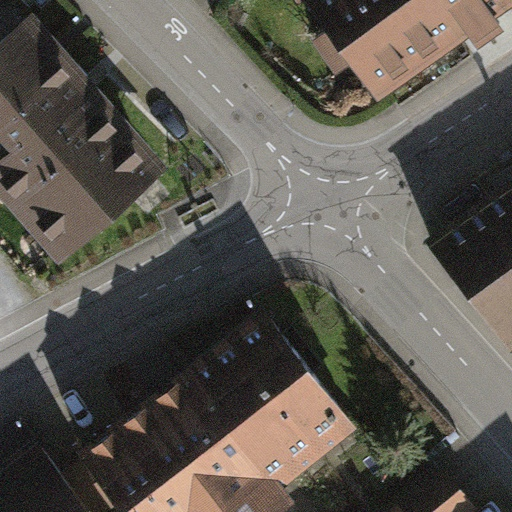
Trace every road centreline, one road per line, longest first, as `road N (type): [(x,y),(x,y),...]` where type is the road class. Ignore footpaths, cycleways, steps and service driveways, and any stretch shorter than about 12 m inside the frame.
road 1 (residential): [(323,203),(0,374)]
road 2 (residential): [(511,414),(323,203)]
road 3 (residential): [(323,203),(131,0)]
road 4 (residential): [(511,88),(323,203)]
